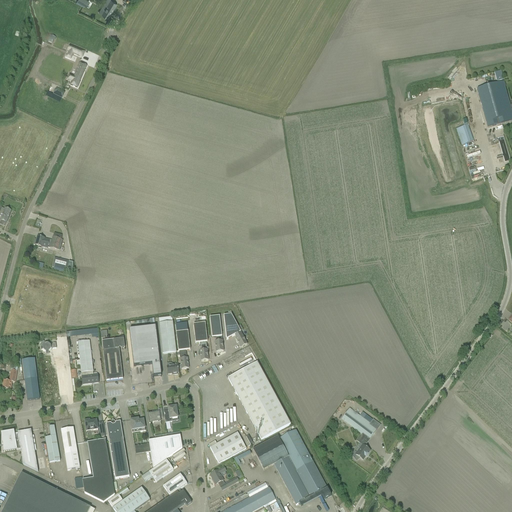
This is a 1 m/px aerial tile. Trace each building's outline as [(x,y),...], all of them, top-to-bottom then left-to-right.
[(106,0),(99,13),(104,16),(108,18),(117,3),(112,0),(106,0)] [(79,50),(69,46),(67,51),(68,52),(65,57),(70,60),(73,54),(77,56),(79,50)] [(77,88),(86,66),(79,63),(70,85),(77,88)] [(505,82),(477,90),(487,129),(511,121),(511,115),(504,87),(506,86),(505,82)] [(56,89),(53,94),(61,99),(62,97),(64,93),(58,90),(56,89)] [(456,129),(461,146),(474,142),(468,125),(456,129)] [(11,212),(5,209),(5,210),(1,208),(0,207),(0,216),(2,217),(0,221),(6,223),(11,212)] [(48,248),(50,248),(51,245),(44,242),(45,239),(37,237),(36,242),(34,242),(33,245),(38,247),(38,248),(41,249),(41,248),(42,248),(47,249),(48,248)] [(50,248),(58,251),(61,240),(53,237),(51,245),(50,248)] [(32,258),(30,265),(45,270),(47,263),(32,258)] [(66,272),(69,263),(54,259),(52,268),(66,272)] [(234,336),(236,335),(240,333),(231,315),(224,316),(226,340),(234,336)] [(212,338),(217,338),(222,337),(219,317),(209,318),(212,338)] [(159,324),(162,350),(162,355),(176,353),(173,323),(159,324)] [(205,324),(193,325),(195,344),(199,343),(200,347),(200,351),(201,362),(208,361),(208,356),(206,343),(207,342),(205,324)] [(155,328),(129,331),(133,367),(152,365),(153,377),(158,377),(160,376),(160,377),(161,377),(155,328)] [(97,329),(67,332),(68,337),(91,335),(91,338),(98,338),(97,329)] [(186,355),(186,351),(190,351),(188,332),(176,333),(178,352),(179,352),(181,365),(181,370),(189,369),(188,364),(187,358),(184,359),(184,355),(186,355)] [(235,339),(240,349),(247,345),(240,333),(236,335),(234,336),(236,339),(235,339)] [(114,340),(102,342),(106,382),(123,380),(122,375),(119,349),(119,348),(120,348),(121,351),(125,351),(125,350),(123,337),(124,337),(123,337),(122,337),(121,337),(120,337),(120,338),(119,338),(118,338),(117,339),(118,339),(118,340),(114,340)] [(222,337),(217,338),(218,342),(215,342),(216,353),(223,352),(222,337)] [(93,375),(89,341),(77,343),(80,364),(83,385),(91,384),(91,385),(94,385),(93,384),(98,383),(97,375),(93,375)] [(40,344),(41,344),(40,345),(40,347),(40,346),(41,346),(41,347),(41,351),(43,350),(45,353),(46,354),(49,354),(49,352),(51,349),(52,349),(57,349),(56,343),(54,344),(53,344),(52,344),(52,345),(52,346),(51,346),(48,344),(47,342),(44,343),(43,343),(43,342),(44,342),(43,342),(42,343),(41,343),(40,344)] [(52,357),(39,359),(44,394),(70,391),(65,351),(52,352),(52,357)] [(22,361),(27,401),(39,400),(34,360),(22,361)] [(171,363),(166,364),(168,375),(174,375),(174,376),(178,376),(177,374),(179,374),(178,366),(176,364),(173,365),(171,363)] [(228,379),(261,441),(290,425),(257,363),(228,379)] [(3,389),(10,390),(12,382),(15,383),(17,372),(11,371),(9,382),(4,381),(3,389)] [(177,416),(177,411),(178,411),(177,406),(171,407),(171,408),(168,408),(169,415),(164,416),(164,419),(165,424),(172,422),(171,420),(178,419),(177,416)] [(152,414),(148,415),(149,424),(153,424),(160,423),(161,422),(160,420),(163,419),(162,409),(159,411),(155,412),(152,412),(152,414)] [(370,451),(363,446),(368,440),(369,441),(380,426),(373,420),(370,424),(349,409),(341,420),(362,435),(357,442),(362,446),(355,455),(353,458),(356,461),(355,461),(356,462),(357,462),(356,462),(360,459),(363,461),(365,458),(366,458),(368,455),(368,454),(370,451)] [(130,421),(131,426),(132,434),(145,432),(143,421),(138,421),(138,419),(130,421)] [(98,430),(96,421),(89,422),(89,421),(84,422),(86,430),(86,432),(91,431),(98,430)] [(123,440),(124,440),(121,422),(116,423),(115,422),(114,422),(112,423),(111,422),(110,424),(105,425),(106,430),(108,443),(109,442),(115,480),(129,478),(123,440)] [(45,439),(46,443),(49,464),(60,462),(55,432),(54,427),(49,428),(50,438),(45,439)] [(73,429),(61,431),(65,456),(67,471),(80,469),(77,454),(73,429)] [(36,459),(31,431),(18,433),(18,434),(13,435),(13,433),(2,435),(2,444),(4,444),(4,446),(2,447),(2,452),(20,449),(23,465),(48,478),(45,457),(36,459)] [(327,489),(305,448),(295,431),(279,440),(277,437),(253,451),(263,471),(274,465),(296,506),(299,504),(301,508),(322,497),(323,500),(331,496),(327,489)] [(210,449),(218,465),(246,450),(237,434),(210,449)] [(167,438),(160,440),(148,442),(149,444),(150,452),(153,469),(162,463),(182,449),(180,436),(174,437),(167,438)] [(84,493),(103,503),(115,495),(105,441),(87,444),(93,479),(82,481),(84,493)] [(149,444),(135,447),(136,455),(150,452),(149,444)] [(249,451),(233,458),(237,466),(240,464),(238,460),(250,455),(249,451)] [(173,471),(166,461),(142,478),(145,483),(152,478),(156,483),(173,471)] [(213,481),(215,485),(223,481),(220,475),(225,472),(224,468),(210,476),(211,476),(214,481),(213,481)] [(88,511),(91,509),(21,474),(2,511),(88,511)] [(163,487),(170,497),(180,490),(187,485),(180,474),(163,487)] [(239,482),(237,478),(231,482),(225,485),(227,489),(233,485),(239,482)] [(127,488),(118,494),(119,496),(121,495),(122,496),(129,491),(127,488)] [(113,509),(115,511),(132,511),(149,500),(141,489),(113,509)] [(252,511),(275,500),(269,489),(225,511),(252,511)] [(170,497),(148,511),(178,511),(177,510),(185,504),(187,507),(191,504),(191,503),(183,491),(182,492),(180,490),(170,497)] [(108,502),(112,508),(122,501),(118,495),(108,502)]
